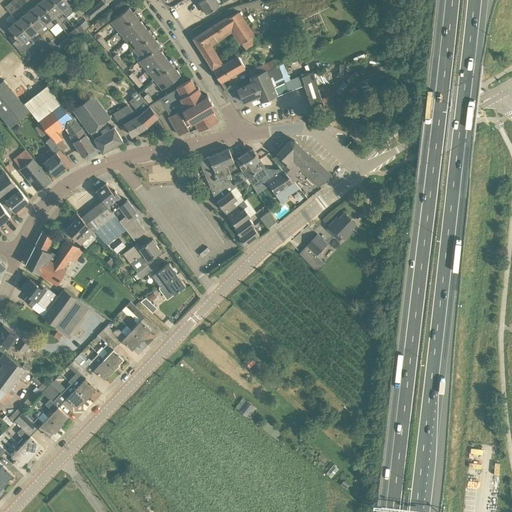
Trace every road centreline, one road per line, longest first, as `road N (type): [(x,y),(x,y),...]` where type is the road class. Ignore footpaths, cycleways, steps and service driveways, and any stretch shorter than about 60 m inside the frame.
road 1 (motorway): [(448,0),(389,511)]
road 2 (motorway): [(419,511),(477,0)]
road 3 (tertiary): [(12,511),(217,297)]
road 4 (tertiary): [(217,297),(364,170)]
road 5 (tertiary): [(364,170),(511,87)]
road 6 (residential): [(240,136),(210,77),(154,0)]
road 7 (residential): [(17,256),(57,189),(116,160)]
road 8 (residential): [(116,160),(240,136)]
road 9 (residential): [(191,261),(216,244),(177,191),(153,207)]
